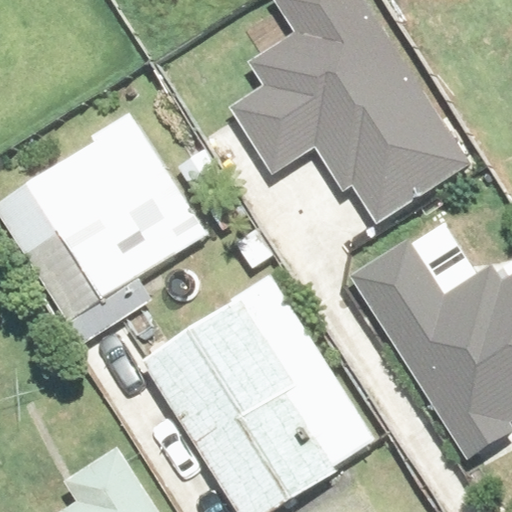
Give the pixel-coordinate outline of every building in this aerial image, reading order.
[(369,0),(290,0),(260,18),(281,53),(257,67),(271,91),(250,102),(296,179),(340,153),(385,229),(474,176),(369,0)] [(148,285),(218,239),(141,124),(11,210),(97,339),(158,299),(148,285)] [(500,232),(477,190),(408,229),(432,271),(500,232)] [(424,358),(464,422),(496,403),(511,427),(511,426),(511,239),(428,291),(457,338),(424,358)] [(295,287),(164,367),(251,511),(302,511),(397,455),(295,287)] [(176,511),(134,449),(78,487),(92,508),(86,511),(176,511)]
